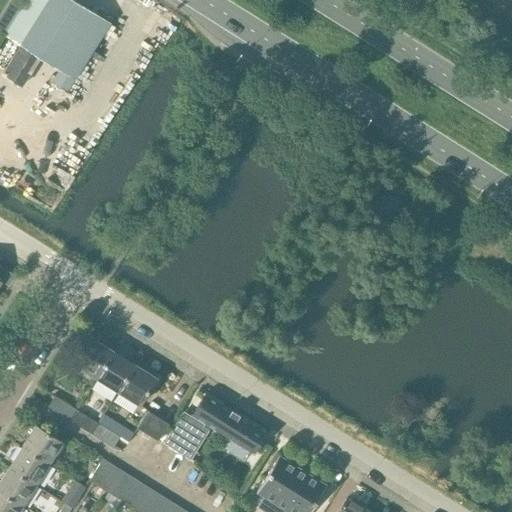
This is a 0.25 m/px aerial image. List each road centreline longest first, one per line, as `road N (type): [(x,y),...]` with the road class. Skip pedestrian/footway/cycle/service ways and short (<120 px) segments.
road 1 (residential): [(82,280),(450,511)]
road 2 (secondary): [(205,0),(511,188)]
road 3 (secondary): [(511,108),(336,0)]
road 4 (unknown): [(0,128),(83,109),(133,30)]
road 5 (residential): [(0,411),(82,280)]
